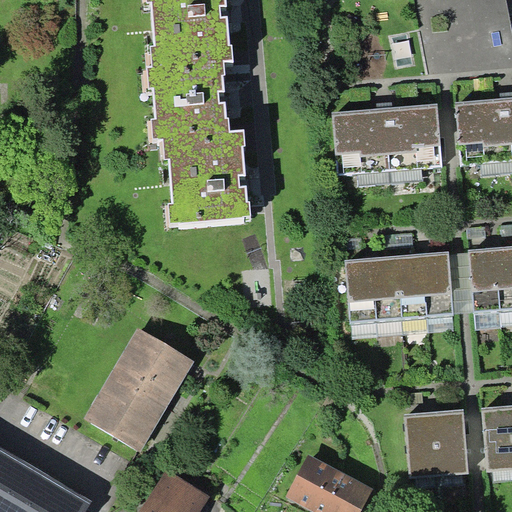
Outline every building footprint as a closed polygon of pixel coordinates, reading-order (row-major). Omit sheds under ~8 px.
[(220,0),(140,0),(161,232),(241,225),(220,0)] [(511,103),(454,108),(459,167),(511,162),(511,103)] [(437,113),(329,119),(332,178),(441,172),(437,113)] [(511,252),(464,258),(471,319),(511,314),(511,252)] [(447,258),(342,267),(348,329),(452,320),(447,258)] [(190,366),(134,334),(83,423),(139,456),(190,366)] [(511,410),(479,413),(483,474),(511,472),(511,410)] [(461,413),(402,417),(406,480),(465,476),(461,413)] [(81,511),(84,508),(0,458),(0,511),(81,511)] [(349,511),(362,489),(305,458),(282,500),(304,511),(349,511)] [(195,511),(204,498),(162,472),(138,511),(195,511)]
